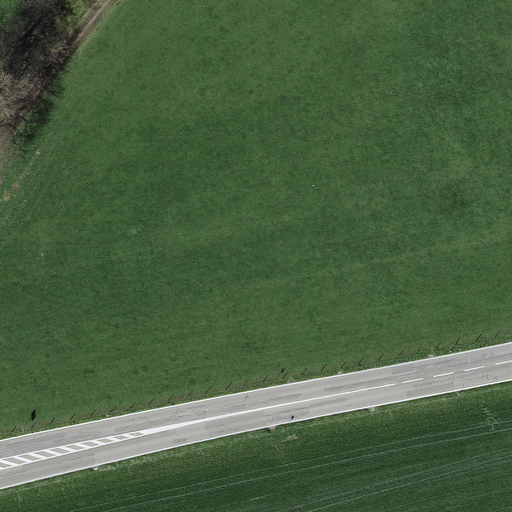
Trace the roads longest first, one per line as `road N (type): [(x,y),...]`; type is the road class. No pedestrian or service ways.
road 1 (primary): [(511,360),(0,464)]
road 2 (track): [(0,135),(111,0)]
